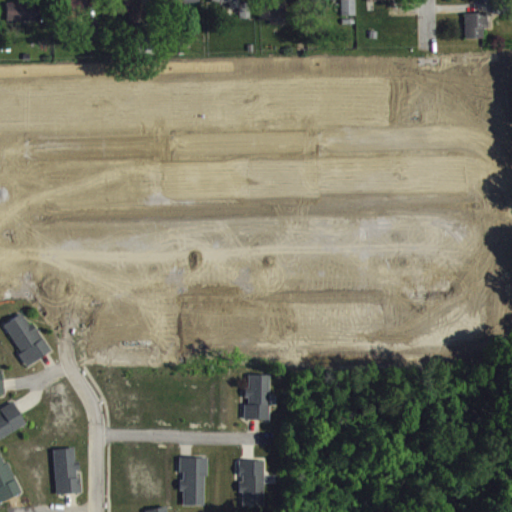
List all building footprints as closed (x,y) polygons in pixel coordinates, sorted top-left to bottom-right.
[(160,0),(160,11),(200,12),(200,0),(160,0)] [(239,0),(212,0),(213,11),(230,11),(230,18),(240,18),(240,27),(251,27),(250,1),(240,1),(239,0)] [(261,9),(261,28),(272,29),(272,33),(284,34),(284,28),(291,29),(292,0),(280,0),(281,0),(272,0),(272,9),(261,9)] [(393,0),(374,0),(375,1),(368,1),(368,10),(394,9),(393,0)] [(115,20),(141,20),(140,1),(115,2),(115,20)] [(342,8),(342,25),(358,24),(357,7),(342,8)] [(36,29),(36,11),(8,12),(8,30),(36,29)] [(488,22),(465,23),(466,47),(485,47),(484,37),(489,37),(488,22)] [(29,374),(50,361),(25,321),(4,334),(29,374)] [(270,384),(249,384),(249,396),(245,396),(245,406),(246,406),(245,428),(269,429),(270,384)] [(0,448),(27,434),(14,412),(0,420),(0,448)] [(54,458),(56,503),(80,502),(79,470),(75,470),(75,457),(54,458)] [(0,511),(20,503),(2,459),(0,460),(0,511)] [(205,511),(206,467),(180,467),(180,481),(182,481),(182,499),(184,499),(183,511),(205,511)] [(264,511),(265,470),(241,470),(240,492),(240,502),(244,502),(243,511),(264,511)]
